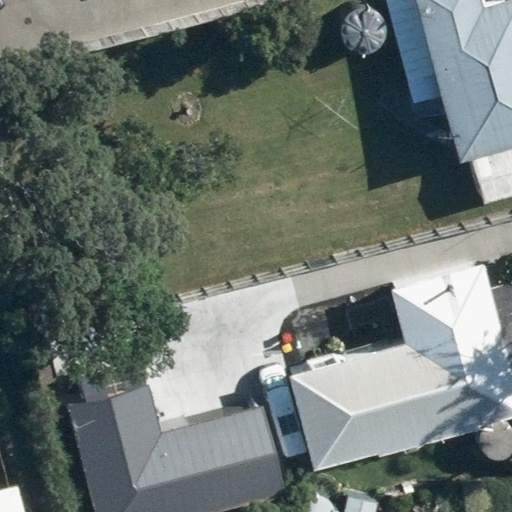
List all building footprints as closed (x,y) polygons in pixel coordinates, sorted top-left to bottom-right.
[(487,195),(511,188),(511,0),(392,0),(419,99),(446,92),(461,151),(475,147),(487,195)] [(308,174),(252,159),(239,205),(295,220),(308,174)] [(511,408),(511,353),(487,255),(395,279),(409,334),(293,365),(317,459),(380,443),(382,446),(483,420),(482,417),(511,408)] [(152,310),(166,364),(298,329),(283,275),(152,310)] [(65,398),(91,511),(234,511),(287,500),(266,409),(161,433),(149,379),(65,398)] [(0,480),(0,511),(21,511),(14,478),(0,480)]
